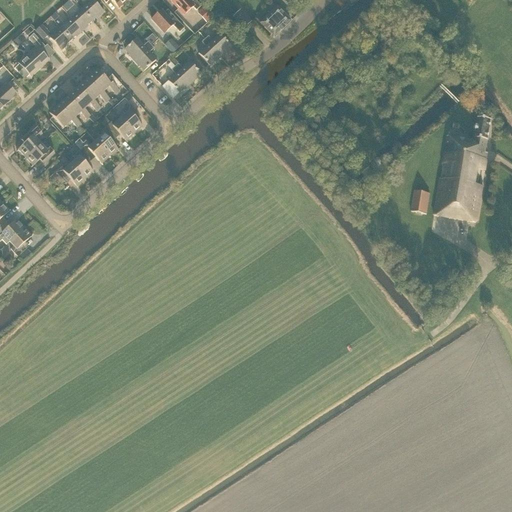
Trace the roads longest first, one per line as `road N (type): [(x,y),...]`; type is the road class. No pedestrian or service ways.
road 1 (residential): [(172,128),(326,0)]
road 2 (residential): [(62,229),(172,128)]
road 3 (residential): [(0,132),(87,54),(100,53)]
